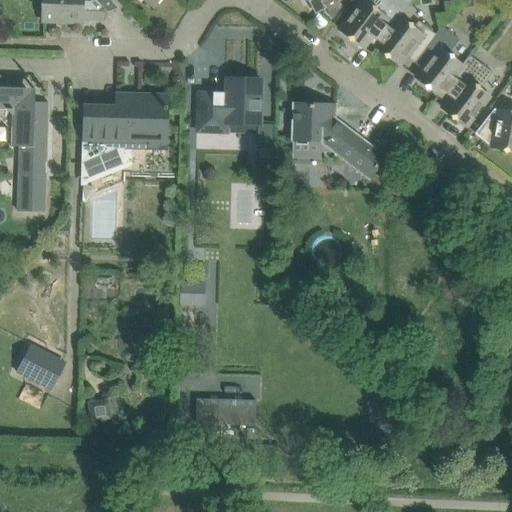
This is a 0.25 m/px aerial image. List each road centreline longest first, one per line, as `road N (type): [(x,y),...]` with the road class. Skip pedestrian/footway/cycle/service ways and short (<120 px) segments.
road 1 (residential): [(511,195),(241,0)]
road 2 (residential): [(64,45),(172,48),(207,0)]
